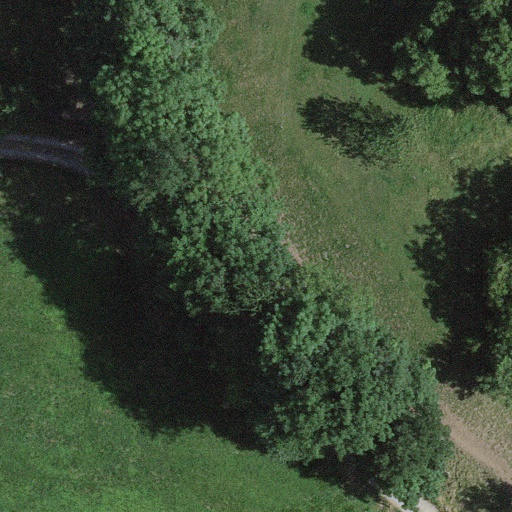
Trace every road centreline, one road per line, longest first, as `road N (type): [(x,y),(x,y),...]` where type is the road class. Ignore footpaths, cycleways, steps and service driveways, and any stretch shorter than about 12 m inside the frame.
road 1 (track): [(0,151),(76,158),(136,192),(256,350),(364,467),(420,511)]
road 2 (track): [(113,0),(118,102),(136,192)]
